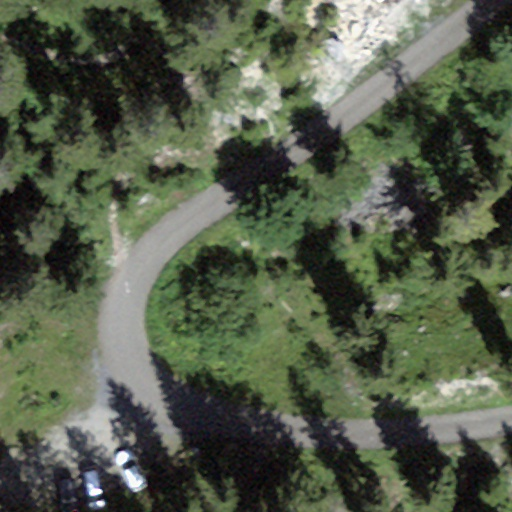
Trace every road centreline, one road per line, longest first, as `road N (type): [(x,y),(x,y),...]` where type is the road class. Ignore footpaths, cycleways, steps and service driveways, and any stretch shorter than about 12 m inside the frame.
road 1 (track): [(137,265),(181,220),(414,67),(497,0)]
road 2 (track): [(511,417),(380,432),(195,415)]
road 3 (track): [(195,415),(159,391),(121,327),(121,296),(137,265)]
